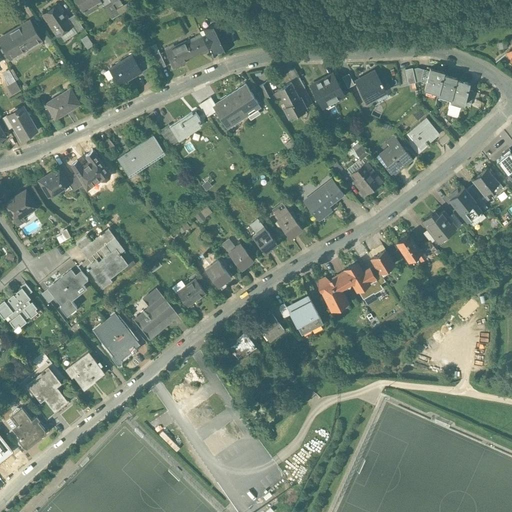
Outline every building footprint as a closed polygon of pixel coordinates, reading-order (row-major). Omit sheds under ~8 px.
[(77,0),(83,9),(94,2),(96,5),(101,2),(102,2),(100,0),(77,0)] [(112,3),(111,0),(103,5),(111,18),(119,14),(116,9),(112,3)] [(119,0),(116,0),(112,3),(116,9),(123,5),(119,0)] [(123,5),(116,9),(119,14),(129,8),(126,3),(123,5)] [(58,4),(43,14),(57,35),(72,25),(67,18),(58,4)] [(83,27),(74,14),(67,18),(72,25),(77,31),(83,27)] [(40,37),(30,20),(14,29),(25,48),(42,39),(40,37)] [(220,23),(205,30),(207,35),(213,46),(215,52),(231,44),(232,42),(229,36),(230,33),(229,30),(225,29),(223,24),(220,23)] [(14,29),(0,37),(0,41),(9,58),(25,48),(14,29)] [(47,33),(40,37),(42,39),(46,47),(53,43),(47,33)] [(87,34),(81,38),(87,48),(93,43),(87,34)] [(213,46),(207,35),(202,38),(207,49),(213,46)] [(188,45),(193,56),(207,49),(202,38),(188,45)] [(187,42),(165,52),(173,69),(183,64),(181,61),(193,56),(188,45),(187,42)] [(166,67),(156,45),(149,48),(159,70),(166,67)] [(131,55),(109,68),(119,84),(141,71),(131,55)] [(412,67),(405,68),(408,83),(415,81),(412,68),(412,67)] [(423,68),(417,67),(412,68),(415,81),(420,80),(423,68)] [(444,71),(430,67),(424,89),(437,92),(438,92),(443,73),(444,71)] [(8,69),(2,73),(8,84),(15,80),(8,69)] [(380,80),(375,70),(355,80),(366,100),(374,95),(373,92),(384,86),(382,83),(382,82),(381,80),(380,80)] [(333,72),(321,78),(333,99),(344,93),(333,72)] [(354,83),(348,72),(342,76),(347,87),(354,83)] [(443,73),(438,92),(437,92),(437,94),(450,98),(456,79),(457,77),(443,73)] [(333,99),(321,78),(310,84),(322,105),(333,99)] [(456,79),(450,98),(449,100),(460,103),(463,104),(464,101),(468,89),(469,82),(456,79)] [(8,84),(6,85),(12,93),(20,88),(15,80),(8,84)] [(273,92),(267,81),(259,85),(265,97),(273,92)] [(291,82),(277,89),(286,105),(288,110),(285,111),(289,118),(302,110),(307,107),(301,97),(299,98),(291,82)] [(246,83),(226,96),(229,100),(225,102),(225,101),(223,103),(218,107),(227,121),(244,110),(246,114),(247,113),(247,114),(250,117),(259,111),(256,105),(259,103),(246,83)] [(70,89),(46,103),(54,117),(55,118),(79,103),(70,89)] [(474,91),(468,89),(464,101),(470,103),(474,91)] [(210,97),(199,104),(207,114),(218,107),(210,97)] [(460,103),(449,100),(448,106),(458,109),(460,103)] [(37,129),(23,105),(7,115),(13,126),(21,139),(37,129)] [(54,117),(48,106),(43,109),(49,120),(54,117)] [(192,112),(170,126),(178,140),(187,134),(185,132),(191,128),(198,124),(198,123),(195,120),(199,117),(199,118),(200,117),(196,111),(193,113),(192,112)] [(451,123),(442,114),(437,119),(446,128),(451,123)] [(13,126),(7,115),(2,118),(8,129),(13,126)] [(439,131),(426,115),(410,129),(415,134),(412,137),(420,147),(416,150),(418,152),(429,143),(427,141),(434,135),(439,131)] [(168,125),(160,131),(171,145),(178,140),(170,126),(169,124),(168,125)] [(450,137),(443,128),(439,131),(434,135),(441,145),(450,137)] [(411,155),(394,135),(387,141),(389,144),(379,153),(386,161),(394,170),(411,155)] [(150,137),(119,157),(128,172),(140,165),(139,163),(159,150),(150,137)] [(412,137),(411,137),(407,140),(417,152),(418,152),(416,150),(420,147),(412,137)] [(118,150),(109,139),(103,144),(111,155),(118,150)] [(365,147),(359,140),(352,146),(355,149),(361,157),(364,155),(368,151),(366,148),(365,146),(365,147)] [(352,146),(346,150),(349,154),(355,149),(352,146)] [(511,151),(507,147),(494,159),(511,177),(511,151)] [(90,159),(82,165),(77,159),(71,163),(76,171),(83,182),(86,186),(94,181),(92,177),(98,173),(101,178),(105,178),(109,175),(109,171),(92,149),(85,154),(90,159)] [(342,168),(334,159),(328,164),(336,173),(342,168)] [(376,172),(366,160),(348,175),(364,194),(380,180),(375,174),(376,172)] [(386,161),(381,165),(388,174),(394,170),(386,161)] [(59,166),(39,179),(48,194),(68,181),(66,178),(59,166)] [(486,166),(473,177),(475,180),(483,190),(484,191),(489,187),(494,193),(502,186),(486,166)] [(83,182),(76,171),(71,175),(78,185),(83,182)] [(78,185),(71,175),(66,178),(68,181),(72,188),(78,185)] [(332,178),(313,193),(316,197),(307,204),(318,218),(331,208),(328,204),(343,192),(332,178)] [(0,203),(12,195),(1,180),(0,180),(0,203)] [(483,190),(475,180),(470,184),(478,194),(483,190)] [(478,194),(470,184),(466,188),(474,198),(478,194)] [(466,188),(463,185),(449,196),(463,214),(472,207),(468,203),(474,198),(466,188)] [(12,195),(0,203),(0,204),(1,206),(4,204),(14,218),(15,217),(18,222),(25,218),(22,213),(36,204),(25,187),(12,195)] [(302,227),(289,211),(282,202),(274,208),(281,217),(277,220),(289,236),(290,238),(296,233),(295,232),(302,227)] [(198,212),(203,217),(211,210),(207,205),(198,212)] [(443,207),(434,214),(431,211),(421,219),(427,226),(435,236),(444,229),(446,231),(455,224),(456,223),(448,214),(443,207)] [(462,221),(453,210),(448,214),(456,223),(455,224),(456,226),(462,221)] [(258,218),(250,224),(256,232),(264,226),(258,218)] [(124,248),(114,235),(108,226),(92,239),(81,248),(87,256),(104,243),(110,250),(98,260),(96,257),(86,265),(87,266),(88,268),(88,267),(90,270),(92,268),(95,272),(93,274),(98,281),(125,259),(119,252),(124,248)] [(256,232),(252,236),(265,253),(271,248),(270,247),(277,242),(264,226),(256,232)] [(435,236),(427,226),(422,230),(428,237),(430,240),(435,236)] [(67,228),(56,233),(59,239),(70,235),(67,228)] [(418,245),(408,231),(396,239),(409,258),(417,252),(418,253),(421,256),(425,253),(423,250),(421,246),(420,245),(421,245),(420,245),(418,245)] [(87,233),(76,241),(81,248),(92,239),(87,233)] [(430,240),(428,237),(421,242),(422,244),(423,244),(427,250),(436,247),(430,240)] [(253,259),(240,243),(228,252),(242,269),(247,265),(246,264),(253,259)] [(385,247),(370,256),(374,262),(380,270),(394,261),(385,247)] [(230,276),(217,260),(205,269),(218,286),(224,282),(223,281),(230,276)] [(345,269),(330,279),(326,276),(318,280),(318,285),(320,289),(323,288),(325,292),(324,293),(332,309),(347,301),(339,285),(351,278),(357,288),(368,281),(367,278),(374,274),(375,274),(369,265),(362,270),(355,260),(344,267),(345,269)] [(380,270),(374,262),(369,265),(375,274),(374,274),(377,278),(382,275),(380,270)] [(71,267),(47,286),(54,296),(61,303),(60,306),(67,314),(77,306),(69,296),(76,290),(75,288),(82,282),(75,273),(71,267)] [(88,278),(80,269),(75,273),(82,282),(88,278)] [(195,278),(177,291),(187,305),(202,294),(199,291),(203,288),(195,278)] [(17,292),(14,294),(14,293),(8,297),(9,298),(6,300),(4,298),(0,301),(0,311),(4,317),(8,313),(11,317),(9,319),(14,325),(18,322),(20,324),(27,319),(25,317),(29,313),(31,315),(35,312),(37,315),(43,311),(38,304),(37,305),(32,299),(30,301),(28,298),(31,296),(22,286),(16,291),(17,292)] [(48,287),(41,292),(48,301),(54,296),(48,287)] [(176,313),(156,288),(145,297),(151,305),(136,318),(150,335),(176,313)] [(308,296),(287,307),(296,323),(301,330),(320,319),(321,320),(308,296)] [(283,317),(278,307),(271,311),(278,321),(283,317)] [(271,311),(255,323),(255,324),(257,323),(263,331),(262,332),(263,333),(265,332),(270,339),(282,330),(283,332),(283,331),(276,322),(278,321),(271,311)] [(115,312),(93,330),(118,361),(140,343),(139,343),(133,334),(115,312)] [(255,335),(246,324),(241,328),(250,339),(255,335)] [(241,335),(223,349),(229,357),(233,354),(241,365),(259,352),(250,339),(241,328),(237,331),(241,335)] [(144,339),(137,331),(133,334),(139,343),(144,339)] [(104,373),(88,352),(65,369),(72,378),(74,376),(81,386),(92,378),(94,381),(104,373)] [(55,376),(47,367),(41,372),(42,373),(27,385),(34,394),(40,389),(49,401),(57,411),(69,402),(57,386),(61,383),(55,376)] [(49,401),(39,409),(47,419),(57,411),(49,401)] [(32,419),(22,407),(12,415),(18,423),(6,433),(13,440),(23,432),(30,440),(36,435),(39,437),(45,432),(45,429),(35,417),(32,419)] [(23,432),(13,440),(22,451),(32,442),(30,440),(23,432)]
